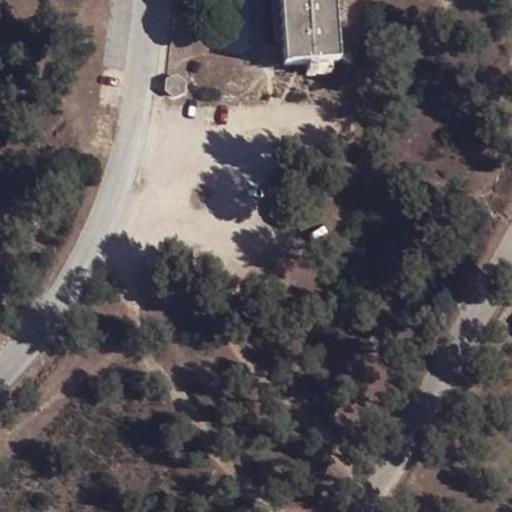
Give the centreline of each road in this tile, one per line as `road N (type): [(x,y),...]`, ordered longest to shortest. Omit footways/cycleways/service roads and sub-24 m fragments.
road 1 (unclassified): [(0,370),(45,322),(105,219),(127,157),(149,0)]
road 2 (unclassified): [(511,266),(440,391),(375,479),(364,511)]
